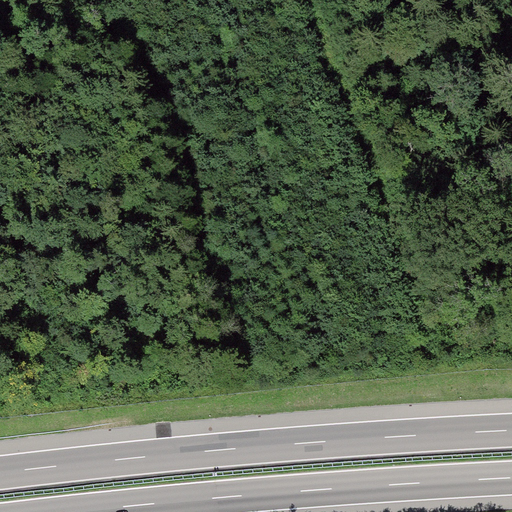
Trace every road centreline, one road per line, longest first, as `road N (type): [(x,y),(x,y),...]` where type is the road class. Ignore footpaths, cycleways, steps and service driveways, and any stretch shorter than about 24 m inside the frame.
road 1 (motorway): [(511,430),(0,473)]
road 2 (motorway): [(79,511),(511,478)]
road 3 (track): [(449,347),(310,0)]
